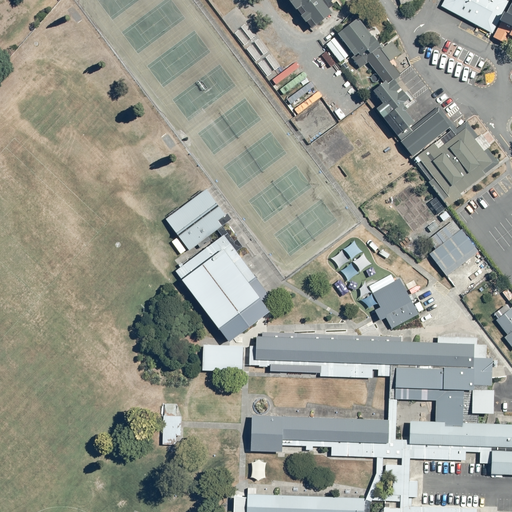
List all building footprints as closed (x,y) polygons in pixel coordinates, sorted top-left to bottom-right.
[(286,0),(311,33),(334,15),(331,11),(346,0),(286,0)] [(444,0),(441,7),(492,35),(509,3),(503,0),(444,0)] [(511,1),(495,35),(511,43),(511,1)] [(363,8),(329,35),(348,60),(359,52),(369,65),(379,57),(388,69),(402,58),(363,8)] [(336,63),(326,51),(320,56),(330,68),(336,63)] [(395,84),(383,68),(374,75),(387,90),(395,84)] [(410,143),(461,104),(449,87),(397,126),(410,143)] [(405,114),(387,90),(376,99),(394,122),(405,114)] [(498,154),(465,111),(419,145),(453,189),(498,154)] [(187,287),(228,341),(230,340),(269,311),(264,303),(270,297),(237,251),(243,246),(237,239),(234,241),(222,225),(231,219),(227,213),(225,214),(206,189),(205,188),(202,191),(195,196),(178,210),(169,216),(165,219),(188,250),(197,244),(199,247),(216,236),(218,238),(180,267),(175,271),(183,281),(187,287)] [(436,197),(429,202),(438,214),(445,208),(436,197)] [(445,210),(439,215),(444,221),(450,216),(445,210)] [(429,255),(447,276),(478,252),(461,229),(460,230),(452,221),(430,239),(436,247),(428,253),(429,255)] [(438,227),(434,222),(427,227),(430,232),(438,227)] [(380,307),(374,310),(380,320),(385,317),(391,328),(418,314),(418,312),(424,309),(417,298),(411,301),(399,279),(372,292),(380,307)] [(504,337),(511,347),(511,307),(510,309),(506,304),(495,313),(498,318),(496,320),(506,334),(504,337)] [(262,332),(262,336),(401,341),(401,337),(262,332)] [(474,344),(437,342),(401,341),(262,336),(256,336),(255,345),(255,359),(390,364),(473,367),(473,357),(474,344)] [(437,336),(437,342),(474,344),(477,344),(477,337),(437,336)] [(243,365),(243,346),(203,344),(201,370),(243,372),(243,365)] [(477,344),(474,344),(473,357),(486,358),(487,344),(477,344)] [(255,359),(255,345),(243,346),(243,365),(259,365),(259,366),(267,367),(267,365),(270,365),(270,363),(321,366),(320,373),(320,376),(371,378),(372,378),(372,369),(378,369),(377,375),(389,376),(390,364),(255,359)] [(486,358),(473,357),(473,367),(474,368),(473,385),(487,385),(492,385),(492,379),(493,358),(486,358)] [(270,365),(269,371),(320,373),(321,366),(270,363),(270,365)] [(443,367),(474,368),(473,367),(390,364),(389,376),(389,377),(388,398),(395,399),(395,386),(396,367),(443,368),(443,367)] [(396,367),(395,386),(463,389),(472,390),(473,390),(473,385),(474,368),(443,367),(443,368),(396,367)] [(444,425),(462,426),(463,422),(463,389),(395,386),(395,399),(397,399),(435,400),(435,418),(435,421),(444,421),(444,425)] [(471,412),(472,390),(463,389),(463,422),(477,422),(477,412),(471,412)] [(472,390),(471,412),(477,412),(493,413),(493,401),(493,390),(487,390),(473,390),(472,390)] [(282,439),(282,445),(305,446),(305,450),(313,450),(313,446),(331,447),(331,455),(377,457),(383,457),(401,458),(402,440),(395,439),(397,399),(395,399),(388,398),(388,410),(387,420),(389,420),(388,442),(282,439)] [(180,406),(177,404),(165,404),(162,405),(161,413),(163,415),(163,428),(161,429),(160,435),(163,435),(163,444),(176,445),(176,436),(181,436),(181,427),(181,424),(182,421),(181,416),(181,406),(180,406)] [(250,433),(250,450),(282,452),(282,445),(282,439),(388,442),(389,420),(387,420),(262,415),(252,415),(250,433)] [(511,447),(511,423),(477,422),(463,422),(462,426),(444,425),(444,421),(435,421),(410,420),(409,439),(409,443),(490,446),(511,447)] [(511,447),(490,446),(409,443),(409,439),(402,440),(401,458),(401,465),(410,465),(410,458),(465,460),(465,451),(480,452),(480,463),(491,463),(492,450),(511,450),(511,447)] [(511,450),(492,450),(491,463),(491,474),(511,474),(511,450)] [(383,457),(377,457),(376,461),(376,473),(369,490),(367,495),(364,502),(363,511),(369,511),(370,506),(372,500),(374,494),(382,474),(383,457)] [(410,465),(401,465),(386,465),(384,495),(400,495),(400,501),(400,508),(401,508),(408,508),(408,506),(411,506),(412,500),(412,497),(417,497),(417,481),(409,481),(410,465)] [(363,511),(364,502),(364,498),(247,494),(247,498),(246,511),(363,511)] [(246,511),(247,498),(234,495),(233,511),(246,511)] [(476,511),(476,508),(411,506),(408,506),(408,508),(401,508),(400,508),(400,501),(385,501),(384,507),(383,511),(476,511)]
